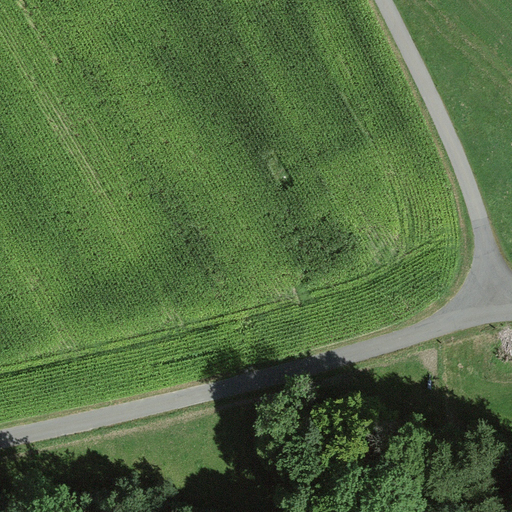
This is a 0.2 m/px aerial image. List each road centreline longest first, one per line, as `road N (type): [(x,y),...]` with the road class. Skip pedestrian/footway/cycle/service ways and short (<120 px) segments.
road 1 (unclassified): [(511,302),(198,394),(0,435)]
road 2 (track): [(507,301),(479,203),(387,0)]
